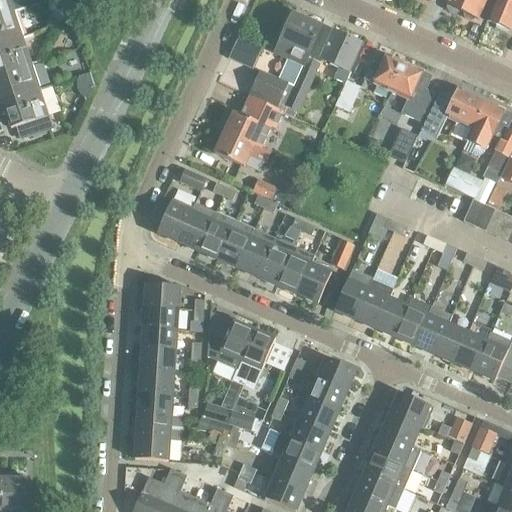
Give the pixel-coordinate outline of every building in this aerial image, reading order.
[(0,0),(0,18),(15,13),(27,9),(23,0),(0,0)] [(60,0),(55,2),(56,7),(62,9),(66,8),(63,0),(60,0)] [(446,0),(448,1),(445,6),(449,7),(448,10),(448,12),(456,16),(458,15),(459,12),(462,14),(468,0),(446,0)] [(468,0),(462,14),(465,15),(464,17),(465,20),(472,23),(474,22),(476,20),(479,21),(488,0),(468,0)] [(511,32),(511,31),(511,0),(496,0),(488,22),(511,32)] [(0,46),(23,39),(15,13),(0,18),(0,46)] [(304,68),(307,60),(322,27),(294,15),(276,55),(304,68)] [(75,32),(71,24),(63,27),(65,31),(70,34),(75,32)] [(321,61),(339,70),(334,81),(346,86),(351,74),(350,73),(362,46),(334,33),(321,61)] [(0,75),(32,65),(23,39),(0,46),(0,75)] [(365,81),(392,94),(405,65),(378,53),(365,81)] [(304,68),(295,89),(286,108),(299,114),(320,66),(307,60),(304,68)] [(0,104),(41,91),(32,65),(0,75),(0,104)] [(405,65),(392,94),(408,101),(402,115),(422,124),(435,96),(426,92),(432,78),(405,65)] [(253,93),(286,108),(295,89),(262,74),(253,93)] [(449,119),(473,131),(487,103),(460,90),(455,99),(442,93),(420,137),(412,153),(421,157),(429,142),(433,141),(434,139),(438,140),(449,119)] [(41,91),(0,104),(0,117),(7,116),(12,131),(18,128),(23,142),(54,131),(41,91)] [(488,169),(503,177),(511,161),(511,158),(511,133),(507,131),(511,120),(511,115),(487,103),(473,131),(468,142),(465,148),(478,154),(483,153),(486,151),(492,140),(501,144),(488,169)] [(235,114),(225,135),(271,156),(275,147),(259,139),(264,128),(235,114)] [(406,165),(412,153),(420,137),(403,128),(389,156),(406,165)] [(271,156),(225,135),(215,155),(245,169),(250,157),(267,165),(271,156)] [(368,138),(364,148),(373,152),(375,146),(374,141),(368,138)] [(511,158),(511,161),(503,177),(501,179),(511,184),(511,158)] [(455,167),(446,186),(475,200),(484,182),(455,167)] [(181,184),(202,193),(207,181),(186,172),(181,184)] [(252,193),(289,209),(294,197),(258,181),(252,193)] [(213,194),(223,198),(227,189),(217,185),(213,194)] [(227,189),(223,198),(233,202),(237,194),(227,189)] [(254,206),(264,211),(268,202),(258,197),(254,206)] [(158,235),(178,244),(193,209),(173,200),(158,235)] [(464,223),(475,228),(484,206),(474,201),(464,223)] [(268,202),(264,211),(274,215),(278,206),(268,202)] [(178,244),(198,253),(216,214),(195,205),(193,209),(178,244)] [(475,228),(486,233),(495,211),(484,206),(475,228)] [(486,233),(497,238),(506,216),(495,211),(486,233)] [(198,253),(218,262),(236,222),(216,214),(198,253)] [(395,234),(399,225),(378,216),(368,237),(382,244),(388,231),(395,234)] [(511,232),(511,218),(506,216),(497,238),(508,243),(511,232)] [(292,229),(302,233),(305,224),(296,220),(292,229)] [(218,262),(238,271),(255,231),(236,222),(218,262)] [(305,224),(302,233),(311,237),(315,229),(305,224)] [(408,229),(399,225),(395,234),(404,238),(408,229)] [(238,271),(258,279),(275,240),(255,231),(238,271)] [(424,246),(433,251),(437,242),(427,237),(424,246)] [(258,279),(278,288),(295,248),(275,240),(258,279)] [(331,266),(344,271),(354,247),(342,242),(331,266)] [(437,242),(433,251),(443,255),(447,246),(437,242)] [(298,297),(312,266),(316,257),(295,248),(278,288),(298,297)] [(464,264),(473,268),(477,259),(467,255),(464,264)] [(477,259),(473,268),(483,272),(487,263),(477,259)] [(312,266),(298,297),(318,306),(332,275),(312,266)] [(493,277),(503,281),(507,272),(497,268),(493,277)] [(335,313),(355,322),(371,285),(351,276),(348,282),(335,313)] [(376,331),(390,300),(394,291),(372,282),(371,285),(355,322),(376,331)] [(147,286),(145,309),(179,311),(180,289),(147,286)] [(376,331),(395,339),(409,308),(390,300),(376,331)] [(195,302),(195,312),(204,313),(205,302),(195,302)] [(395,339),(414,348),(430,312),(411,304),(409,308),(395,339)] [(501,313),(511,318),(511,314),(511,307),(505,304),(501,313)] [(436,357),(449,326),(453,317),(432,308),(430,312),(414,348),(436,357)] [(145,309),(144,330),(177,333),(179,311),(145,309)] [(204,313),(195,312),(194,323),(203,324),(204,313)] [(208,359),(238,372),(255,332),(234,323),(226,341),(209,334),(208,359)] [(436,357),(455,365),(468,334),(449,326),(436,357)] [(144,330),(142,352),(176,354),(177,333),(144,330)] [(276,341),(255,332),(238,372),(233,383),(244,388),(245,385),(255,389),(258,381),(276,341)] [(455,365),(474,373),(487,343),(468,334),(455,365)] [(487,343),(474,373),(495,383),(505,361),(511,363),(511,342),(491,334),(487,343)] [(192,345),(192,355),(201,356),(202,345),(192,345)] [(142,352),(141,374),(174,376),(176,354),(142,352)] [(201,356),(192,355),(191,366),(201,367),(201,356)] [(326,359),(317,380),(348,393),(357,372),(326,359)] [(297,360),(293,370),(302,373),(306,364),(297,360)] [(302,373),(293,370),(289,379),(297,383),(302,373)] [(141,374),(139,395),(173,398),(174,376),(141,374)] [(317,380),(308,400),(339,413),(348,393),(317,380)] [(233,383),(228,394),(239,399),(244,388),(233,383)] [(190,388),(189,399),(199,399),(199,389),(190,388)] [(399,394),(390,415),(421,428),(421,429),(425,431),(435,409),(399,394)] [(139,395),(138,417),(171,419),(173,398),(139,395)] [(199,399),(189,399),(188,409),(198,410),(199,399)] [(280,399),(276,409),(284,413),(289,403),(280,399)] [(308,400),(300,420),(331,433),(339,413),(308,400)] [(221,410),(208,406),(204,419),(210,420),(226,425),(230,412),(221,410)] [(284,413),(276,409),(271,419),(280,423),(284,413)] [(206,431),(229,439),(233,428),(229,426),(232,413),(230,412),(226,425),(210,420),(206,431)] [(232,413),(229,426),(233,428),(242,431),(251,433),(255,420),(232,413)] [(390,415),(381,437),(412,450),(421,429),(421,428),(390,415)] [(138,417),(137,439),(170,441),(171,419),(138,417)] [(210,420),(204,419),(203,418),(202,419),(197,432),(206,433),(206,431),(210,420)] [(449,438),(464,445),(473,426),(457,419),(449,438)] [(255,420),(251,433),(254,434),(258,435),(261,427),(263,423),(255,420)] [(300,420),(292,439),(291,440),(322,453),(331,433),(300,420)] [(438,436),(447,439),(451,429),(442,426),(438,436)] [(233,428),(230,438),(239,441),(242,431),(233,428)] [(473,448),(489,455),(497,436),(481,430),(473,448)] [(274,455),(283,459),(314,472),(322,453),(291,440),(292,439),(283,435),(274,455)] [(381,437),(373,455),(413,472),(421,454),(412,450),(381,437)] [(230,438),(230,439),(226,448),(236,451),(239,441),(230,438)] [(170,441),(137,439),(135,461),(169,463),(170,441)] [(451,453),(459,457),(464,447),(455,443),(451,453)] [(226,449),(217,447),(214,457),(223,460),(226,449)] [(468,460),(477,464),(481,454),(472,450),(468,460)] [(373,455),(365,475),(396,488),(394,491),(403,495),(413,472),(373,455)] [(283,459),(274,479),(305,493),(314,472),(283,459)] [(497,485),(506,489),(506,488),(511,490),(511,466),(506,464),(497,485)] [(134,511),(162,511),(179,474),(171,471),(164,486),(149,479),(134,511)] [(442,473),(438,483),(447,486),(451,477),(442,473)] [(162,511),(190,511),(196,499),(181,493),(188,478),(179,474),(162,511)] [(9,479),(1,479),(0,511),(25,511),(26,479),(25,479),(22,475),(13,475),(9,479)] [(365,475),(356,495),(387,508),(394,491),(396,488),(365,475)] [(234,489),(243,493),(247,483),(238,479),(234,489)] [(296,511),(305,493),(274,479),(265,500),(292,511),(296,511)] [(459,480),(455,490),(464,494),(468,484),(459,480)] [(447,486),(438,483),(434,493),(442,496),(447,486)] [(511,511),(511,490),(506,488),(506,489),(498,507),(508,511),(511,511)] [(464,494),(455,490),(451,500),(460,504),(464,494)] [(190,511),(217,511),(226,494),(217,491),(211,506),(196,499),(190,511)] [(217,511),(227,511),(234,498),(226,494),(217,511)] [(356,495),(348,511),(386,511),(385,511),(387,508),(356,495)]
